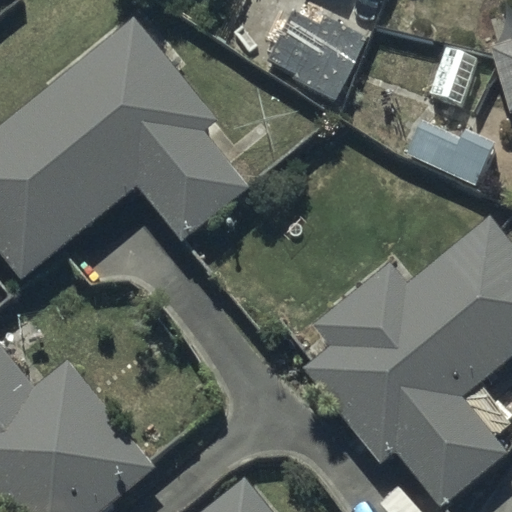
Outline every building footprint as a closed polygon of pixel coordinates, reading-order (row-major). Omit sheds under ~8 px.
[(322,34),(298,22),(271,78),(341,112),(370,51),(325,29),(322,34)] [(220,141),(135,37),(0,148),(0,263),(27,296),(138,205),(185,262),(250,209),(205,154),(220,141)] [(511,63),(494,69),(511,126),(511,63)] [(460,155),(423,137),(408,169),(478,202),(499,157),(466,142),(460,155)] [(410,303),(394,284),(315,346),(330,366),(305,386),(380,480),(398,466),(434,511),(464,511),(511,475),(465,417),(511,379),(511,256),(495,235),(410,303)] [(0,504),(6,511),(128,511),(161,487),(72,374),(36,403),(0,357),(0,504)] [(259,511),(247,497),(227,511),(259,511)]
